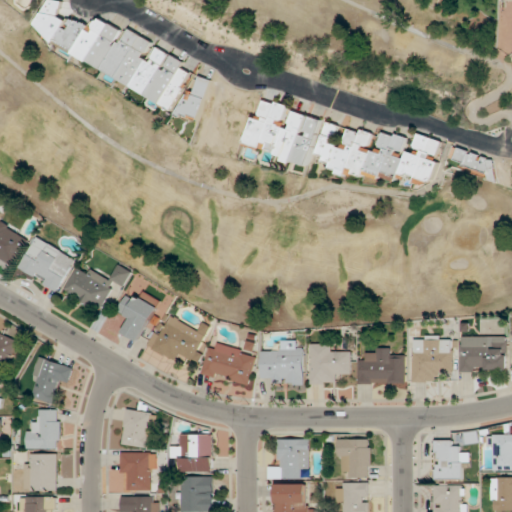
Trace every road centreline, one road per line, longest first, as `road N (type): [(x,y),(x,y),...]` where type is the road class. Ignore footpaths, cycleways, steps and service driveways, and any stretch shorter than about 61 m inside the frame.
road 1 (residential): [(0,294),(133,377),(220,412),(403,416),(511,405)]
road 2 (track): [(0,50),(143,160),(271,202),(332,187),(426,191),(435,186),(453,131)]
road 3 (residential): [(511,148),(250,71),(104,0)]
road 4 (track): [(505,147),(508,116),(472,113),(508,85),(501,65),(348,0)]
road 5 (residential): [(92,511),(95,421),(118,366)]
